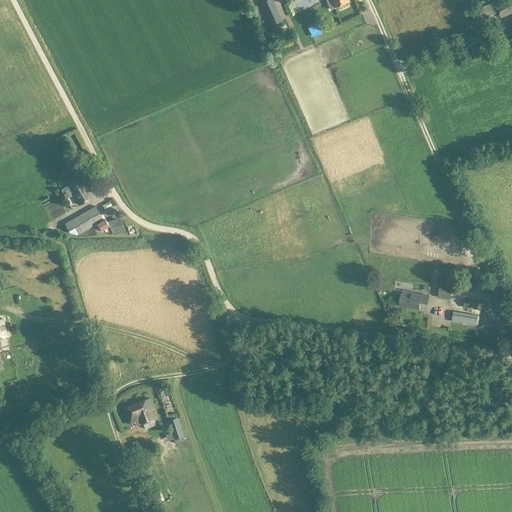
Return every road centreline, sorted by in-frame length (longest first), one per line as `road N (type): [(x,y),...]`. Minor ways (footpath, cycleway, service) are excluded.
road 1 (track): [(511,360),(241,318),(190,234),(143,226),(119,206),(12,0)]
road 2 (track): [(511,325),(369,0)]
